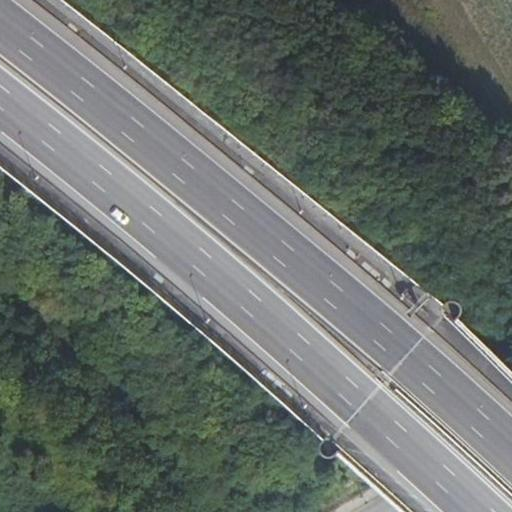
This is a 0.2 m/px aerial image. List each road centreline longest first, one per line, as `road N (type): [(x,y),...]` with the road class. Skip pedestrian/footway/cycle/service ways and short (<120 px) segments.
road 1 (motorway): [(511,451),(100,90),(0,15)]
road 2 (motorway): [(0,109),(361,397),(474,511)]
road 3 (unclassified): [(511,425),(376,511)]
